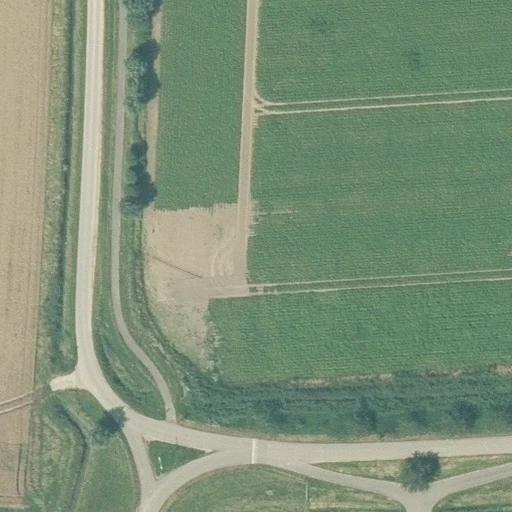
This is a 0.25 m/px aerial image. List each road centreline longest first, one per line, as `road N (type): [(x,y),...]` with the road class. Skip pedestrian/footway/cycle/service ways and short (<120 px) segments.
road 1 (unclassified): [(129,423),(90,373),(81,324),(94,0)]
road 2 (unclassified): [(252,451),(511,446)]
road 3 (unclassified): [(252,451),(129,423)]
